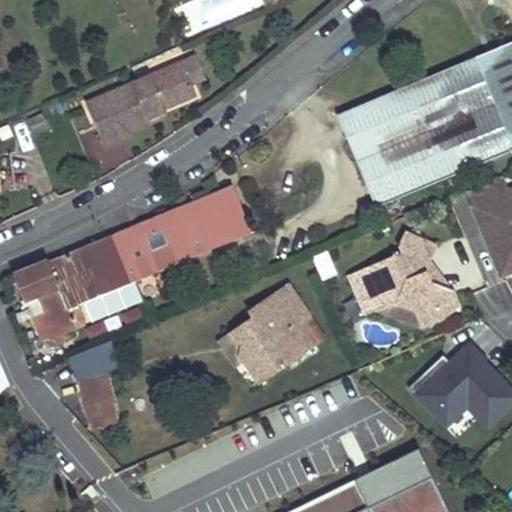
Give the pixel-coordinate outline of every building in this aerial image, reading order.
[(200,29),(245,3),(243,0),(198,0),(187,7),(200,29)] [(251,0),(254,9),(283,1),(282,0),(251,0)] [(511,41),(338,114),(341,123),(511,50),(511,41)] [(511,50),(341,123),(376,206),(511,148),(511,50)] [(195,58),(183,63),(193,88),(206,81),(195,58)] [(183,63),(88,104),(107,149),(137,136),(135,132),(163,121),(160,112),(167,109),(197,97),(193,88),(183,63)] [(160,112),(163,121),(171,118),(167,109),(160,112)] [(29,118),(36,138),(51,132),(44,113),(29,118)] [(503,174),(478,184),(485,201),(510,190),(503,174)] [(478,184),(467,189),(500,266),(511,260),(511,189),(510,190),(485,201),(478,184)] [(251,233),(232,187),(116,236),(134,280),(251,233)] [(435,244),(404,232),(398,246),(401,252),(349,275),(360,300),(369,296),(375,311),(397,301),(415,308),(422,326),(441,318),(438,311),(460,302),(455,289),(438,283),(432,281),(427,270),(432,268),(429,260),(435,244)] [(116,236),(14,277),(23,299),(39,291),(48,311),(34,317),(44,340),(77,327),(69,308),(76,305),(134,280),(116,236)] [(320,281),(335,276),(327,252),(312,258),(320,281)] [(511,260),(500,266),(502,273),(511,268),(511,260)] [(438,283),(432,268),(427,270),(432,281),(438,283)] [(247,312),(252,318),(233,332),(244,346),(241,356),(245,364),(261,386),(287,368),(271,344),(301,324),(311,318),(287,284),(247,312)] [(369,296),(360,300),(366,314),(375,311),(369,296)] [(375,311),(422,326),(415,308),(397,301),(375,311)] [(441,318),(460,302),(438,311),(441,318)] [(76,305),(69,308),(77,327),(84,324),(76,305)] [(271,344),(287,368),(318,348),(301,324),(271,344)] [(233,332),(217,343),(236,370),(245,364),(241,356),(244,346),(233,332)] [(487,434),(511,408),(511,388),(466,343),(447,363),(442,357),(405,395),(449,437),(469,416),(487,434)] [(71,354),(86,430),(117,423),(107,374),(116,372),(111,346),(71,354)] [(295,511),(448,511),(425,457),(295,511)]
